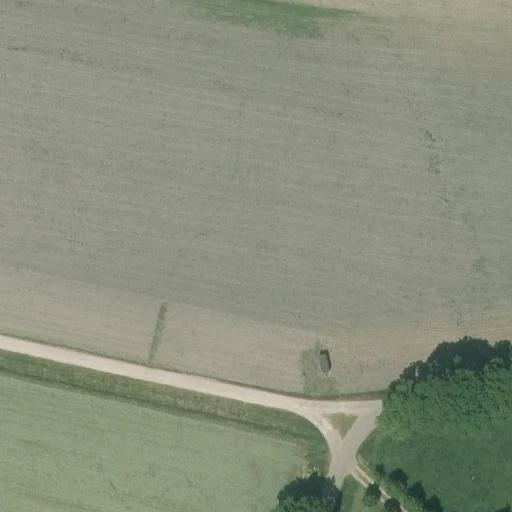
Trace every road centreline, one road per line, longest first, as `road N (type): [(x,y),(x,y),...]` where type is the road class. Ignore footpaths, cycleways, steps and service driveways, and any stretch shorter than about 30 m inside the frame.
road 1 (track): [(375,411),(308,409),(0,342)]
road 2 (tertiary): [(322,511),(339,452),(375,411),(511,384)]
